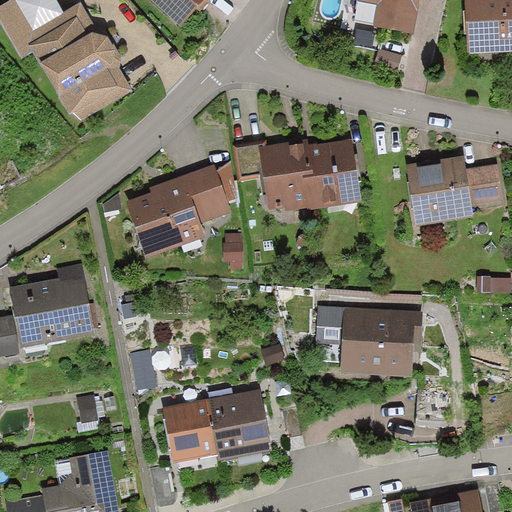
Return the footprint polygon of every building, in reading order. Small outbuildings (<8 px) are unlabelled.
[(204,0),(146,0),(175,29),(204,0)] [(352,0),(352,1),(379,5),(375,29),(413,35),(418,0),(352,0)] [(511,0),(464,0),(467,54),(511,52),(511,0)] [(88,18),(21,56),(50,108),(62,101),(71,116),(126,85),(88,18)] [(5,138),(0,141),(0,181),(24,167),(5,138)] [(265,144),(232,149),(237,184),(262,181),(266,211),(304,206),(305,211),(358,204),(351,145),(309,151),(309,145),(266,150),(265,144)] [(464,162),(405,170),(413,229),(472,221),(471,211),(505,206),(499,167),(466,171),(464,162)] [(214,174),(224,203),(236,200),(229,164),(214,174)] [(153,196),(124,206),(144,262),(203,242),(198,227),(228,216),(224,203),(214,174),(212,169),(152,190),(153,196)] [(243,238),(222,238),(222,258),(243,258),(243,238)] [(56,283),(10,292),(21,351),(92,339),(79,268),(54,272),(56,283)] [(511,281),(475,281),(476,297),(511,296),(511,281)] [(416,314),(317,309),(315,344),(341,345),(339,379),(413,382),(416,314)] [(12,318),(0,320),(0,360),(20,356),(12,318)] [(277,346),(259,352),(264,369),(282,363),(277,346)] [(149,359),(129,359),(130,376),(150,376),(149,359)] [(209,404),(220,463),(221,467),(273,457),(261,394),(209,404)] [(92,398),(73,402),(78,427),(97,424),(92,398)] [(209,404),(162,413),(173,471),(220,463),(209,404)] [(59,489),(41,492),(44,511),(119,511),(108,454),(69,462),(71,477),(59,489)] [(483,511),(481,496),(412,510),(411,511),(483,511)]
